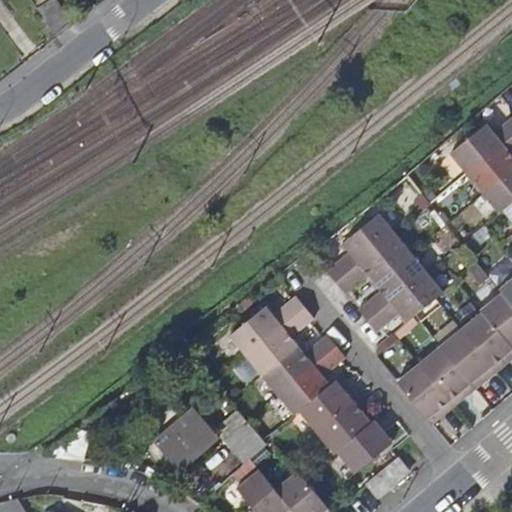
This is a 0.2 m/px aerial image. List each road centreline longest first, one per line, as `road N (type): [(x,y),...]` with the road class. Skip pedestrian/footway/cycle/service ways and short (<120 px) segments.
road 1 (residential): [(307,266),(466,481)]
road 2 (unclassified): [(0,112),(147,0)]
road 3 (unclassified): [(0,492),(78,480),(120,488),(170,511)]
